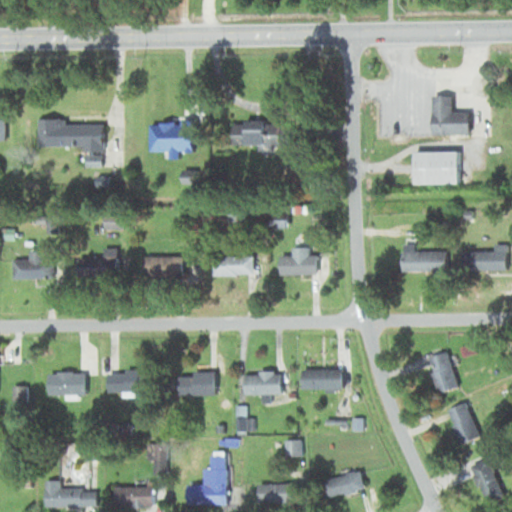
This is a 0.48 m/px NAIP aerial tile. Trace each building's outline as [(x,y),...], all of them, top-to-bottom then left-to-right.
[(469,133),(469,110),(452,110),(452,95),(433,95),(433,133),(469,133)] [(235,119),(234,144),(291,145),(292,121),(235,119)] [(103,148),(103,120),(38,120),(37,147),(103,148)] [(174,152),(195,151),(195,120),(149,121),(150,150),(164,149),(164,156),(175,156),(174,152)] [(459,150),(414,150),(414,183),(459,183),(459,150)] [(124,215),(103,217),(104,229),(125,227),(124,215)] [(44,234),(57,233),(56,217),(43,218),(44,234)] [(494,251),(463,250),(463,269),(506,270),(507,242),(494,242),(494,251)] [(326,273),(326,255),(310,255),(310,243),(291,243),(291,249),(279,249),(279,273),(326,273)] [(446,270),(446,249),(414,249),(414,244),(403,244),(403,270),(446,270)] [(52,278),(52,254),(13,254),(13,278),(52,278)] [(212,254),(212,275),(253,275),(253,254),(212,254)] [(183,255),(144,255),(144,275),(183,275),(183,255)] [(116,275),(116,256),(77,256),(77,275),(116,275)] [(438,391),(458,385),(450,358),(430,364),(438,391)] [(302,366),(302,386),(343,386),(343,366),(302,366)] [(281,392),(281,370),(244,370),(244,392),(281,392)] [(47,371),(47,394),(85,394),(85,371),(47,371)] [(107,389),(151,389),(151,371),(107,371),(107,389)] [(215,393),(215,371),(178,371),(178,393),(215,393)] [(25,401),(25,384),(12,384),(12,400),(25,401)] [(447,408),(460,443),(480,435),(466,401),(447,408)] [(301,438),(285,438),(285,454),(301,454),(301,438)] [(187,502),(227,502),(227,455),(208,455),(208,482),(187,482),(187,502)] [(329,496),(365,488),(360,469),(324,477),(329,496)] [(258,482),(258,501),(297,501),(297,482),(258,482)] [(96,505),(96,485),(45,484),(44,504),(96,505)] [(115,504),(153,504),(153,484),(115,484),(115,504)]
